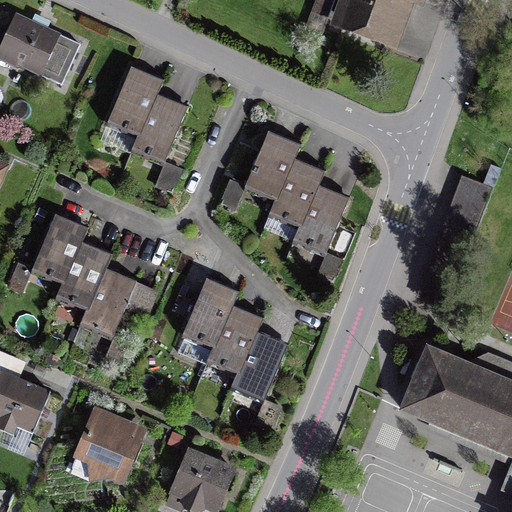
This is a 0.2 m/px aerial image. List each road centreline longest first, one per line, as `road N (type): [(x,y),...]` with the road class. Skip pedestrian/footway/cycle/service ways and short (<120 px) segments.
road 1 (tertiary): [(276,511),(420,150)]
road 2 (residential): [(97,0),(420,150)]
road 3 (tertiary): [(420,150),(474,0)]
